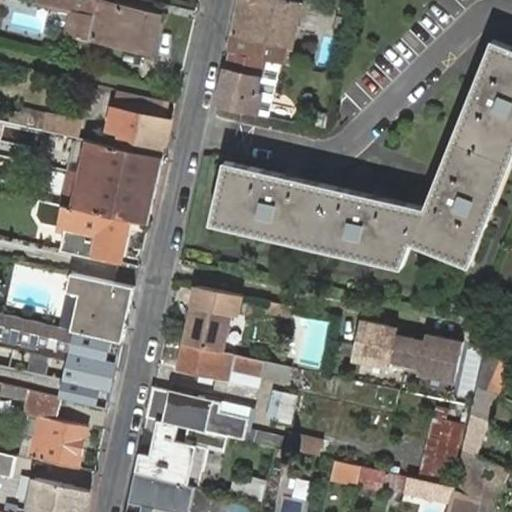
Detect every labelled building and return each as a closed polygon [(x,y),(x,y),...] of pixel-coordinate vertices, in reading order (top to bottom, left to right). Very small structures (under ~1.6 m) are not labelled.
[(98,1),(95,0),(35,0),(35,3),(88,14),(95,16),(93,23),(86,21),(79,20),(75,34),(155,52),(163,15),(98,1)] [(240,0),(233,35),(229,51),(265,59),(280,62),(284,45),(294,47),(304,2),(293,0),(240,0)] [(88,14),(86,21),(93,23),(95,16),(88,14)] [(227,159),(214,216),(407,260),(414,241),(417,235),(433,242),(430,248),(467,263),(511,150),(511,44),(495,38),(483,68),(478,80),(442,169),(438,180),(428,206),(385,196),(374,193),(299,176),(287,173),(227,159)] [(226,69),(218,105),(260,113),(263,94),(258,94),(261,77),(265,59),(229,51),(226,69)] [(263,94),(260,113),(269,115),(280,62),(265,59),(261,77),(258,94),(263,94)] [(163,118),(167,100),(118,89),(114,108),(163,118)] [(29,124),(32,109),(22,106),(18,123),(34,127),(34,125),(29,124)] [(165,156),(172,120),(163,118),(114,108),(110,128),(124,131),(121,146),(165,156)] [(34,127),(45,129),(76,136),(80,137),(83,120),(49,113),(38,110),(32,109),(29,124),(34,125),(34,127)] [(318,111),(315,125),(324,127),(327,113),(318,111)] [(76,136),(69,169),(84,172),(91,139),(80,137),(76,136)] [(84,172),(157,188),(165,156),(121,146),(91,139),(84,172)] [(511,150),(467,263),(473,265),(497,203),(502,193),(511,166),(511,150)] [(84,172),(69,169),(61,203),(68,204),(76,206),(84,172)] [(76,206),(131,217),(150,220),(157,188),(84,172),(76,206)] [(61,203),(41,199),(38,214),(43,223),(63,227),(68,204),(61,203)] [(63,227),(67,229),(62,249),(85,254),(86,253),(94,255),(121,261),(131,217),(76,206),(68,204),(63,227)] [(407,260),(214,216),(213,222),(272,235),(285,239),(360,256),(373,259),(405,266),(407,260)] [(417,235),(414,241),(430,248),(433,242),(417,235)] [(136,285),(75,271),(62,327),(124,341),(136,285)] [(243,294),(197,284),(196,291),(200,292),(198,304),(193,302),(184,341),(191,343),(224,351),(233,313),(239,314),(243,294)] [(511,306),(498,302),(492,327),(507,331),(511,309),(511,306)] [(451,316),(473,321),(475,311),(453,306),(451,316)] [(62,327),(0,312),(0,343),(117,370),(124,341),(62,327)] [(405,368),(412,336),(398,333),(389,331),(390,324),(363,319),(356,349),(364,360),(405,368)] [(398,333),(400,326),(390,324),(389,331),(398,333)] [(428,332),(427,339),(436,341),(438,334),(428,332)] [(427,339),(412,336),(405,368),(449,377),(459,370),(466,340),(438,334),(436,341),(427,339)] [(511,348),(489,339),(483,364),(493,368),(497,350),(511,355),(511,348)] [(289,378),(291,366),(225,351),(224,351),(191,343),(184,341),(183,341),(177,368),(231,380),(234,368),(264,375),(264,373),(289,378)] [(364,360),(356,349),(356,353),(355,358),(359,359),(364,360)] [(483,364),(478,385),(498,393),(506,373),(493,368),(483,364)] [(261,387),(264,375),(234,368),(231,380),(261,387)] [(459,370),(449,377),(453,378),(457,379),(458,375),(459,370)] [(29,456),(79,467),(83,450),(85,440),(88,424),(56,417),(60,399),(31,392),(32,389),(4,383),(2,395),(29,401),(27,411),(31,412),(42,414),(36,438),(33,437),(29,456)] [(400,390),(377,385),(372,406),(396,411),(400,390)] [(498,393),(478,385),(473,412),(489,419),(498,393)] [(218,401),(156,387),(149,416),(158,419),(229,434),(286,446),(288,437),(252,428),(247,427),(250,417),(216,410),(218,401)] [(273,388),(270,402),(294,407),(298,393),(273,388)] [(256,409),(218,401),(216,410),(250,417),(247,427),(252,428),(256,409)] [(294,407),(270,402),(267,417),(291,423),(294,407)] [(435,403),(433,413),(447,416),(448,406),(435,403)] [(42,414),(31,412),(25,435),(21,454),(29,456),(33,437),(36,438),(42,414)] [(489,419),(473,412),(464,449),(477,456),(489,419)] [(229,434),(158,419),(151,451),(140,449),(135,471),(196,484),(201,485),(210,447),(225,451),(229,434)] [(433,421),(429,437),(460,444),(464,428),(433,421)] [(288,437),(286,446),(308,452),(309,447),(313,448),(315,440),(310,439),(289,434),(288,437)] [(420,477),(451,484),(460,445),(429,438),(420,477)] [(467,494),(477,456),(464,449),(454,488),(467,494)] [(0,451),(0,473),(11,476),(16,455),(0,451)] [(335,459),(331,477),(358,483),(363,464),(336,458),(335,459)] [(392,471),(363,464),(358,483),(404,494),(406,487),(406,486),(408,475),(392,471)] [(196,484),(135,471),(130,501),(128,511),(155,511),(157,504),(191,511),(196,484)] [(448,495),(451,484),(420,477),(408,475),(406,486),(448,495)] [(86,511),(91,489),(38,477),(30,510),(19,507),(17,511),(86,511)] [(234,477),(231,493),(253,498),(264,501),(268,485),(234,477)] [(467,494),(454,488),(447,511),(474,511),(478,499),(467,494)]
